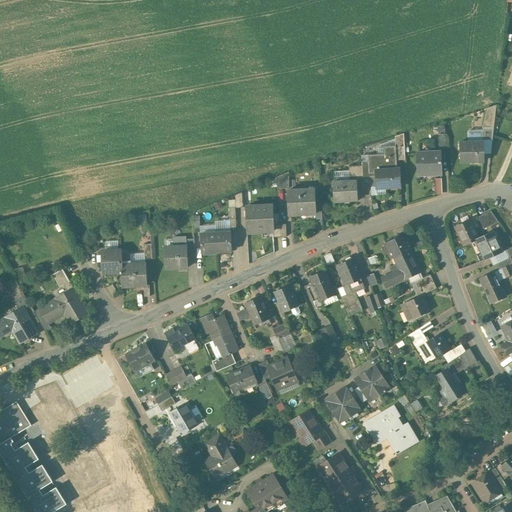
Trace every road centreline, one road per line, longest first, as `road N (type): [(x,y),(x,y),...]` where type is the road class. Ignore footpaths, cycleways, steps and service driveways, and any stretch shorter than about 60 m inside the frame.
road 1 (residential): [(0,375),(329,237),(428,207)]
road 2 (residential): [(428,207),(472,328),(511,394)]
